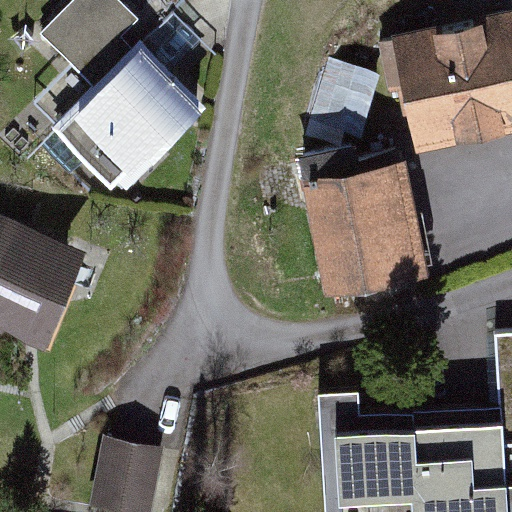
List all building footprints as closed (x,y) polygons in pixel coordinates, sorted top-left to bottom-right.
[(141,17),(122,0),(67,0),(37,31),(69,61),(31,100),(120,185),(196,106),(123,36),(141,17)] [(511,24),(404,45),(429,172),(511,155),(511,24)] [(415,179),(317,196),(334,301),(432,285),(415,179)] [(90,251),(0,210),(0,322),(48,344),(90,251)] [(511,331),(497,332),(501,405),(504,444),(511,443),(511,331)] [(501,405),(414,410),(413,426),(336,431),(340,500),(412,496),(412,511),(511,511),(511,485),(508,485),(504,444),(501,405)] [(164,511),(174,445),(103,433),(89,511),(164,511)]
